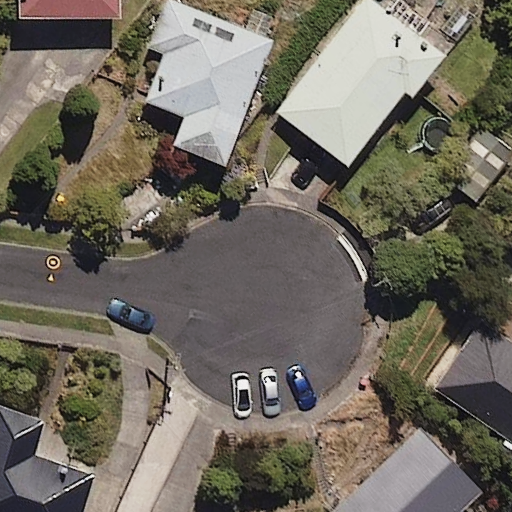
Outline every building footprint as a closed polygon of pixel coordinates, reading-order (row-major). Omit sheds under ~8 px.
[(111,0),(13,0),(13,21),(111,21),(111,0)] [(436,57),(361,0),(358,0),(271,114),(340,167),(397,93),(404,98),(436,57)] [(265,43),(164,2),(145,49),(160,55),(140,103),(178,119),(166,149),(214,168),(265,43)] [(511,351),(477,326),(431,388),(511,448),(511,351)] [(40,420),(0,407),(0,511),(75,511),(88,474),(29,455),(40,420)] [(455,511),(474,495),(413,431),(326,511),(455,511)]
